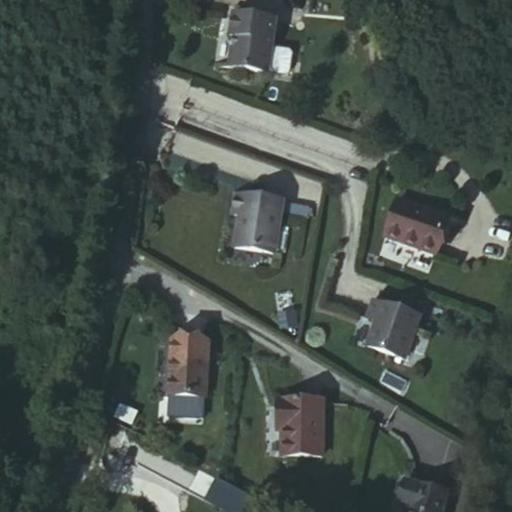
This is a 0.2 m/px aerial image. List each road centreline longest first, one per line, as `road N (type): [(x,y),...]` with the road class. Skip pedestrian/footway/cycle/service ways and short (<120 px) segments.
road 1 (residential): [(44,511),(103,331),(146,0)]
road 2 (unknown): [(408,424),(176,291),(111,283)]
